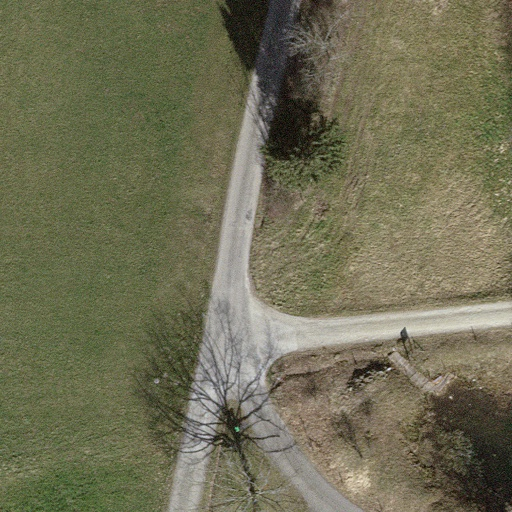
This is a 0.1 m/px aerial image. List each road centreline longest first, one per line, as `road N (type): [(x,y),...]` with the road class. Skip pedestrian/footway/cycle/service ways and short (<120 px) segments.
road 1 (unclassified): [(290,0),(232,329)]
road 2 (track): [(232,329),(511,316)]
road 3 (unclassified): [(232,329),(263,439),(347,511)]
road 4 (unclassified): [(189,511),(232,329)]
